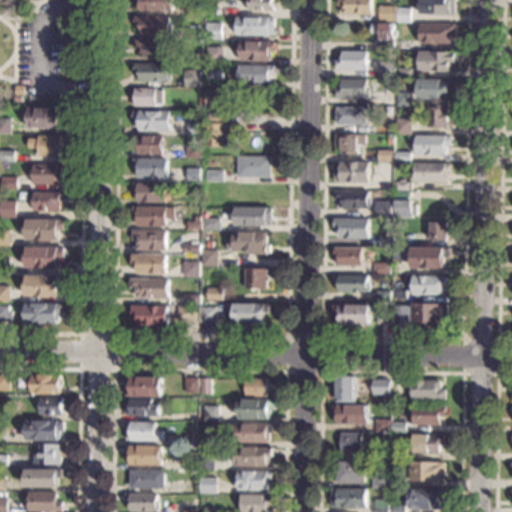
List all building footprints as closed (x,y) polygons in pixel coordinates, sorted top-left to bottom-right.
[(173,0),(173,10),(141,10),(141,2),(135,2),(135,0),(173,0)] [(202,16),(186,16),(186,0),(202,1),(202,16)] [(272,0),(272,3),(274,3),(274,11),(249,11),(249,0),(272,0)] [(373,0),(373,15),(342,15),(342,6),(337,6),(337,0),(373,0)] [(455,0),(455,16),(420,15),(420,0),(455,0)] [(222,2),(222,17),(205,17),(205,1),(222,2)] [(396,23),(379,23),(379,7),(396,7),(396,23)] [(410,23),(397,23),(397,9),(410,9),(410,23)] [(170,25),(171,25),(171,33),(169,33),(169,35),(158,35),(158,36),(148,35),(148,34),(140,34),(140,28),(135,28),(135,26),(135,17),(170,17),(170,25)] [(269,18),(274,19),(274,36),(236,36),(236,17),(269,17),(269,18)] [(393,31),(396,31),(396,39),(393,39),(393,41),(378,40),(378,34),(371,34),(371,24),(379,24),(379,23),(394,23),(393,31)] [(221,40),(205,40),(205,24),(221,24),(221,40)] [(456,35),(450,35),(450,44),(419,44),(419,24),(456,24),(456,35)] [(202,40),(187,40),(188,30),(200,30),(202,30),(202,40)] [(169,49),(171,49),(171,57),(169,57),(169,59),(139,59),(139,50),(134,50),(134,41),(169,41),(169,49)] [(269,43),(274,43),(274,52),(270,52),(270,61),(239,61),(240,41),(269,41),(269,43)] [(414,51),(399,51),(399,41),(414,41),(414,51)] [(394,50),(378,50),(378,42),(394,42),(394,50)] [(222,64),(206,63),(206,48),(222,48),(222,64)] [(367,70),(336,71),(336,59),(342,59),(342,52),(367,52),(367,70)] [(450,53),(455,53),(455,63),(451,63),(451,72),(418,72),(418,52),(450,52),(450,53)] [(201,64),(187,63),(187,54),(201,54),(201,64)] [(395,78),(379,78),(379,63),(395,64),(395,78)] [(169,74),(170,74),(170,80),(168,80),(168,83),(139,82),(139,74),(134,73),(134,64),(169,65),(169,74)] [(223,80),(206,81),(205,65),(222,65),(223,80)] [(269,67),(274,67),(274,76),(269,76),(269,85),(237,84),(237,65),(269,66),(269,67)] [(412,79),(397,79),(397,69),(412,69),(412,79)] [(200,87),(184,87),(185,70),(200,70),(200,87)] [(367,89),(369,88),(369,99),(336,99),(336,87),(341,87),(341,80),(367,80),(367,89)] [(455,90),(450,90),(450,100),(418,100),(418,80),(455,81),(455,90)] [(24,96),(15,96),(15,86),(24,86),(24,96)] [(156,91),(162,91),(162,103),(156,103),(156,107),(132,107),(132,97),(135,97),(135,88),(156,89),(156,91)] [(227,90),(227,108),(221,108),(221,105),(210,105),(210,109),(205,108),(206,89),(227,90)] [(411,106),(396,107),(396,93),(411,93),(411,106)] [(395,97),(395,107),(381,107),(381,96),(395,97)] [(65,119),(59,119),(59,129),(50,129),(50,130),(40,130),(41,128),(28,128),(28,108),(65,109),(65,119)] [(366,126),(336,125),(336,108),(364,108),(366,108),(366,126)] [(449,120),(454,120),(454,128),(428,128),(428,108),(449,109),(449,120)] [(170,122),(173,122),(173,126),(170,126),(170,132),(139,131),(139,123),(133,123),(133,111),(171,112),(170,122)] [(220,123),(207,123),(207,114),(220,114),(220,123)] [(11,133),(0,133),(0,119),(11,119),(11,133)] [(411,135),(396,135),(396,119),(411,119),(411,135)] [(201,135),(187,135),(186,121),(201,121),(201,135)] [(234,132),(227,132),(227,147),(225,146),(225,148),(222,148),(222,146),(204,146),(204,124),(234,125),(234,132)] [(365,135),(365,145),(361,145),(361,150),(358,150),(358,155),(340,155),(340,148),(335,148),(335,134),(365,135)] [(446,137),(451,137),(451,147),(447,147),(446,156),(416,155),(416,148),(412,148),(412,137),(416,137),(416,135),(446,136),(446,137)] [(60,146),(63,146),(63,150),(60,150),(60,157),(38,156),(38,149),(28,149),(28,139),(38,139),(38,136),(61,137),(60,146)] [(163,155),(138,154),(138,142),(135,142),(136,136),(163,136),(163,155)] [(201,159),(186,159),(186,145),(201,145),(201,159)] [(14,162),(0,162),(0,151),(14,152),(14,162)] [(393,162),(378,162),(378,151),(393,151),(393,162)] [(411,163),(395,163),(395,152),(411,152),(411,163)] [(270,178),(236,178),(237,157),(270,157),(270,178)] [(168,180),(137,179),(137,169),(132,169),(133,159),(168,160),(168,180)] [(370,167),(371,167),(371,176),(370,176),(370,183),(335,182),(335,162),(370,163),(370,167)] [(446,165),(451,165),(451,173),(446,173),(446,183),(414,183),(414,163),(446,164),(446,165)] [(57,171),(60,171),(60,185),(33,185),(33,165),(57,165),(57,171)] [(200,169),(200,181),(186,181),(186,169),(200,169)] [(222,182),(206,182),(206,171),(222,171),(222,182)] [(17,190),(1,190),(1,178),(17,178),(17,190)] [(404,182),(409,182),(409,184),(411,183),(411,191),(395,191),(395,183),(399,183),(399,180),(404,180),(404,182)] [(165,203),(136,203),(137,193),(132,193),(133,184),(137,184),(137,183),(166,184),(165,203)] [(235,187),(229,187),(229,200),(224,200),(224,207),(204,207),(204,184),(235,184),(235,187)] [(369,209),(357,209),(357,210),(348,210),(348,209),(340,209),(340,201),(334,201),(334,191),(369,192),(369,209)] [(60,205),(59,205),(58,212),(33,211),(33,193),(60,193),(60,205)] [(15,218),(0,218),(0,201),(16,202),(15,218)] [(412,205),(416,205),(415,216),(411,216),(411,218),(394,218),(395,201),(412,201),(412,205)] [(392,219),(375,218),(375,202),(392,202),(392,219)] [(167,207),(167,208),(174,208),(173,219),(166,219),(166,227),(136,226),(136,218),(132,218),(132,207),(137,208),(137,207),(167,207)] [(267,210),(272,210),(271,226),(233,226),(234,208),(267,209),(267,210)] [(200,222),(201,222),(201,230),(186,230),(186,223),(194,223),(194,216),(200,216),(200,222)] [(58,221),(64,221),(64,231),(58,231),(58,241),(50,241),(50,242),(38,242),(38,240),(24,240),(25,219),(58,220),(58,221)] [(219,230),(202,230),(202,219),(219,219),(219,230)] [(369,239),(339,239),(339,229),(333,229),(333,219),(369,219),(369,239)] [(447,227),(449,227),(449,234),(447,234),(447,241),(430,240),(430,222),(447,222),(447,227)] [(167,231),(166,251),(136,250),(136,242),(131,242),(132,231),(136,231),(136,230),(167,231)] [(10,246),(0,246),(0,231),(10,231),(10,246)] [(267,245),(268,245),(268,255),(246,255),(246,252),(227,251),(227,243),(232,243),(233,232),(267,233),(267,245)] [(393,247),(379,247),(380,237),(393,237),(393,247)] [(200,254),(184,253),(184,245),(188,245),(200,245),(200,254)] [(64,260),(58,260),(57,268),(49,268),(49,270),(24,268),(24,247),(64,248),(64,260)] [(362,267),(337,266),(337,265),(334,265),(334,256),(332,256),(332,249),(334,250),(334,248),(363,248),(362,267)] [(408,261),(394,261),(394,248),(408,248),(408,261)] [(444,249),(451,249),(451,259),(444,259),(444,269),(411,269),(411,248),(444,248),(444,249)] [(217,252),(217,266),(201,266),(201,251),(217,252)] [(166,275),(136,274),(136,266),(131,265),(131,254),(166,255),(166,275)] [(9,274),(0,274),(0,259),(10,259),(9,274)] [(199,278),(183,277),(183,262),(199,262),(199,278)] [(390,274),(374,274),(374,263),(390,264),(390,274)] [(267,277),(270,277),(270,281),(267,282),(267,289),(245,289),(245,269),(267,269),(267,277)] [(368,282),(370,282),(370,291),(368,291),(368,293),(356,292),(356,294),(347,294),(347,293),(339,292),(339,285),(334,285),(334,276),(339,276),(339,275),(368,276),(368,282)] [(58,277),(64,277),(64,288),(57,288),(57,297),(49,296),(49,298),(37,298),(37,297),(23,297),(23,276),(58,276),(58,277)] [(447,286),(442,286),(442,295),(412,295),(412,276),(447,276),(447,286)] [(169,299),(136,299),(136,289),(130,289),(130,279),(169,280),(169,299)] [(9,302),(0,302),(0,287),(9,287),(9,302)] [(222,301),(206,301),(206,289),(222,289),(222,301)] [(406,294),(407,295),(407,302),(393,302),(393,289),(406,290),(406,294)] [(391,302),(376,301),(376,291),(391,292),(391,302)] [(200,305),(185,305),(185,295),(200,295),(200,305)] [(63,316),(59,316),(59,323),(57,322),(56,324),(24,323),(25,316),(22,316),(23,310),(25,310),(25,304),(63,305),(63,316)] [(271,314),(266,314),(266,324),(234,323),(234,304),(271,304),(271,314)] [(447,304),(447,314),(442,314),(442,323),(433,323),(433,324),(423,324),(423,323),(411,323),(411,304),(447,304)] [(370,325),(338,324),(338,322),(337,322),(337,315),(333,315),(334,305),(370,306),(370,325)] [(394,320),(409,321),(410,306),(394,305),(394,320)] [(0,306),(9,306),(9,312),(12,312),(11,322),(0,321),(0,306)] [(168,307),(168,327),(136,326),(136,316),(131,316),(131,306),(168,307)] [(200,323),(177,322),(177,306),(200,306),(200,323)] [(216,323),(201,323),(201,307),(216,308),(216,323)] [(392,325),(376,325),(377,309),(392,309),(392,325)] [(60,381),(62,381),(62,389),(60,389),(60,394),(30,394),(30,390),(27,390),(27,385),(30,385),(30,374),(60,375),(60,381)] [(9,391),(0,391),(0,375),(8,376),(9,376),(9,391)] [(359,393),(357,393),(357,404),(336,403),(336,393),(333,393),(333,387),(335,387),(335,377),(359,377),(359,393)] [(162,397),(124,396),(124,387),(129,387),(129,378),(162,378),(162,397)] [(198,394),(184,393),(184,378),(186,378),(199,378),(198,394)] [(267,397),(245,397),(246,378),(267,378),(267,397)] [(211,394),(200,394),(200,379),(208,379),(212,379),(211,394)] [(390,395),(372,395),(372,380),(375,380),(390,380),(390,395)] [(440,390),(447,390),(446,400),(411,400),(412,380),(441,381),(440,390)] [(402,396),(391,396),(392,381),(401,381),(402,381),(402,396)] [(62,415),(38,415),(39,398),(62,398),(62,415)] [(154,405),(159,405),(159,417),(128,417),(128,415),(124,415),(124,404),(130,404),(130,399),(154,399),(154,405)] [(275,411),(271,411),(270,419),(239,419),(239,399),(275,400),(275,411)] [(219,422),(203,422),(203,406),(219,406),(219,422)] [(368,411),(370,411),(370,419),(368,419),(368,425),(336,425),(336,415),(332,415),(332,406),(368,406),(368,411)] [(445,418),(440,418),(440,426),(412,425),(412,406),(445,406),(445,418)] [(199,422),(185,422),(185,412),(199,412),(199,422)] [(390,433),(374,433),(375,419),(391,420),(390,433)] [(63,432),(58,432),(58,441),(24,440),(24,421),(63,421),(63,432)] [(157,423),(157,431),(163,431),(163,441),(125,440),(125,422),(157,423)] [(407,433),(392,433),(392,423),(407,423),(407,433)] [(274,434),(269,434),(269,443),(235,443),(236,424),(274,424),(274,434)] [(7,444),(0,444),(0,428),(8,429),(7,444)] [(214,433),(214,446),(200,446),(200,433),(214,433)] [(362,453),(340,452),(340,433),(362,433),(362,453)] [(445,447),(439,447),(439,454),(412,453),(412,435),(445,435),(445,447)] [(199,446),(184,446),(184,436),(199,436),(199,446)] [(60,465),(33,464),(33,454),(38,454),(38,444),(60,445),(60,465)] [(162,455),(164,455),(164,461),(162,461),(161,466),(129,465),(129,456),(125,456),(125,446),(130,446),(130,445),(162,446),(162,455)] [(269,448),(274,449),(274,459),(269,459),(269,466),(235,466),(235,463),(232,463),(232,455),(235,455),(235,447),(269,448)] [(406,460),(392,460),(392,449),(406,449),(406,460)] [(389,460),(374,459),(374,450),(389,450),(389,460)] [(198,471),(182,470),(182,454),(198,454),(198,471)] [(214,470),(199,470),(199,456),(214,456),(214,470)] [(366,484),(336,484),(336,471),(338,471),(338,462),(367,462),(366,484)] [(445,475),(439,475),(439,482),(408,482),(408,462),(445,462),(445,475)] [(63,470),(63,479),(57,479),(56,487),(25,487),(26,469),(63,470)] [(164,489),(138,489),(138,491),(133,491),(133,489),(127,489),(127,484),(129,484),(130,470),(165,471),(164,489)] [(272,480),(271,480),(271,483),(268,483),(267,491),(237,490),(238,471),(272,472),(272,480)] [(390,489),(372,489),(373,473),(390,473),(390,489)] [(197,494),(184,493),(184,479),(197,479),(197,494)] [(217,493),(199,493),(200,479),(217,479),(217,493)] [(404,489),(391,489),(391,480),(405,481),(404,489)] [(367,509),(331,508),(331,489),(367,489),(367,509)] [(443,491),(448,491),(448,501),(443,501),(443,510),(409,510),(409,504),(407,504),(407,495),(409,495),(409,489),(443,490),(443,491)] [(58,501),(63,501),(63,511),(27,511),(28,493),(58,493),(58,501)] [(159,502),(160,502),(159,511),(158,511),(129,511),(129,505),(124,505),(124,494),(159,495),(159,502)] [(273,508),(268,508),(268,511),(241,511),(241,507),(239,507),(239,502),(241,502),(241,496),(273,496),(273,508)] [(389,511),(374,511),(374,500),(389,500),(389,511)]
